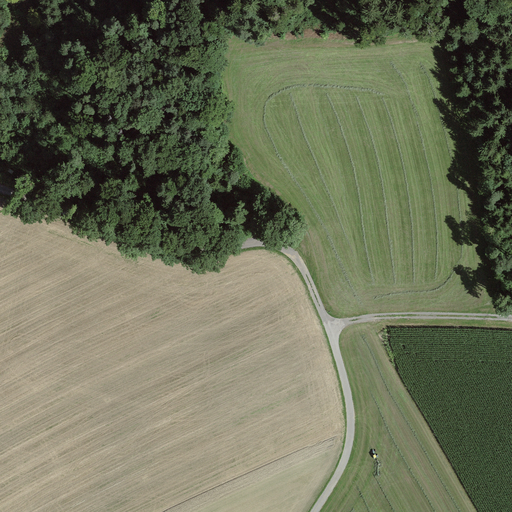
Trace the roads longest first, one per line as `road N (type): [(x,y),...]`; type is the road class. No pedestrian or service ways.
road 1 (track): [(0,188),(166,248),(212,252),(273,243),(298,259),(328,326),(351,416),(347,452),(314,511)]
road 2 (track): [(328,326),(382,316),(511,318)]
